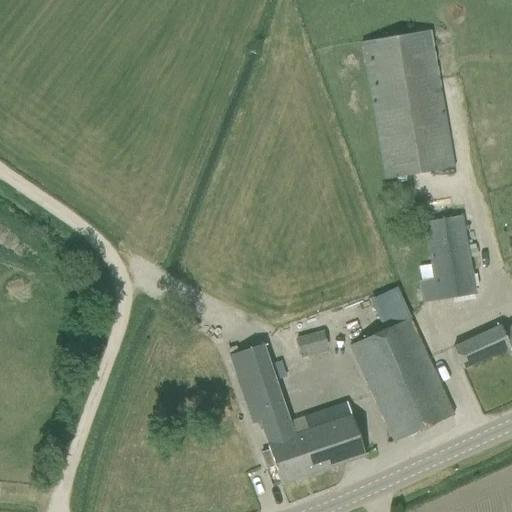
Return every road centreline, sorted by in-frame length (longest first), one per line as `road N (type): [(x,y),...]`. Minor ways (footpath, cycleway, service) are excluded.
road 1 (track): [(0,175),(104,251),(120,283),(122,312),(54,511)]
road 2 (tertiary): [(316,511),(511,424)]
